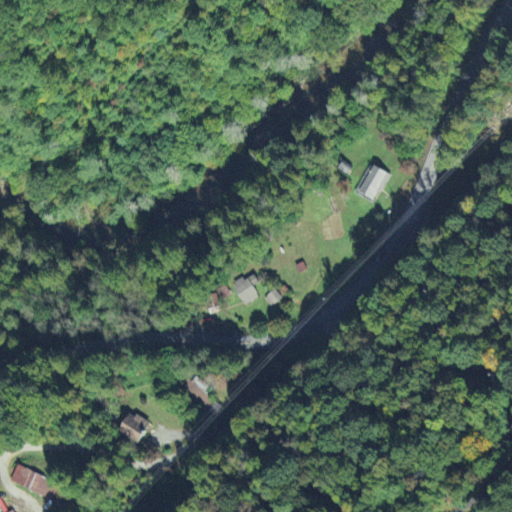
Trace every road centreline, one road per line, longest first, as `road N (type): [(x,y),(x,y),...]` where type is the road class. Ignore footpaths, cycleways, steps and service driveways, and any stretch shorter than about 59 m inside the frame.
road 1 (primary): [(0,364),(142,341),(255,342),(315,326),(367,282),(408,223),(470,71),(511,3)]
road 2 (track): [(0,454),(55,447),(140,465),(168,460),(295,388),(326,351),(336,311)]
